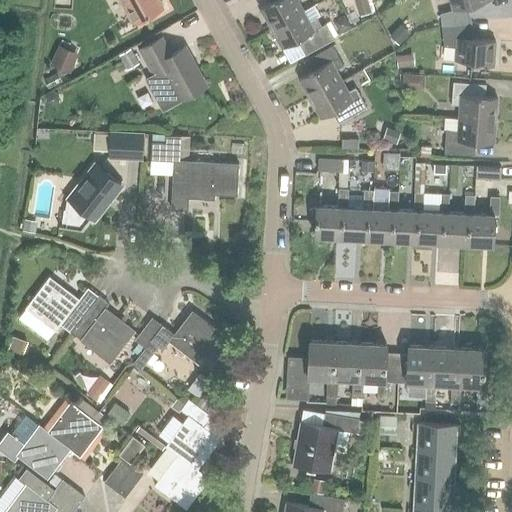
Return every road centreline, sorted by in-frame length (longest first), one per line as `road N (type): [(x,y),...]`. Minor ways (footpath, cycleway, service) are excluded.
road 1 (unclassified): [(275,290),(278,138),(203,0)]
road 2 (residential): [(511,303),(275,290)]
road 3 (unclassified): [(240,511),(272,327)]
road 4 (residential): [(272,327),(178,262),(143,268),(135,281)]
